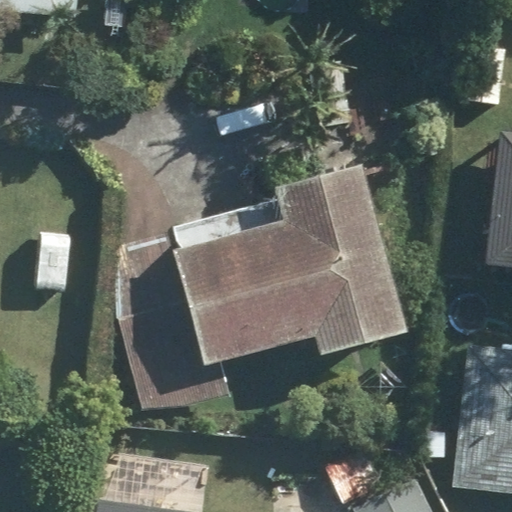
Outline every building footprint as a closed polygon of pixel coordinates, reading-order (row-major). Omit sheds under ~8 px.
[(0,0),(0,23),(62,26),(63,0),(0,0)] [(511,150),(472,148),(463,279),(511,282),(511,150)] [(336,175),(83,257),(138,427),(220,400),(210,368),(286,344),(294,368),(388,337),(336,175)] [(27,295),(61,296),(62,236),(29,235),(27,295)] [(511,354),(456,350),(445,489),(508,494),(507,503),(511,503),(511,354)] [(423,511),(406,484),(361,511),(423,511)] [(184,511),(100,503),(98,511),(184,511)]
